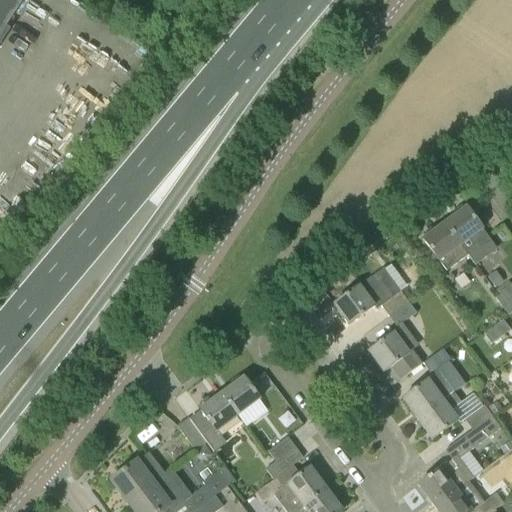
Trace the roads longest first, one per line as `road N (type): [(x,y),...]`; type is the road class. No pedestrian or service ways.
road 1 (residential): [(45,464),(403,0)]
road 2 (motorway): [(0,428),(162,211),(219,79)]
road 3 (motorway): [(0,341),(219,79)]
road 4 (residential): [(370,480),(286,357),(287,344),(313,338),(392,449),(391,463)]
